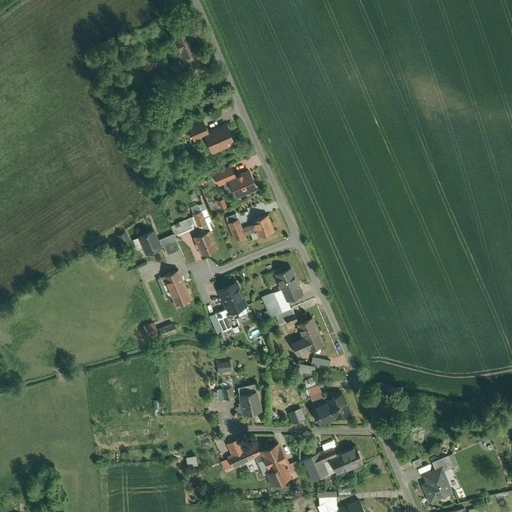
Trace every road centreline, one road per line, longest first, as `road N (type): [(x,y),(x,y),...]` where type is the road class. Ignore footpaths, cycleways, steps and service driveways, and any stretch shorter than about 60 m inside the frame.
road 1 (residential): [(299,240),(196,0)]
road 2 (residential): [(381,428),(299,240)]
road 3 (residential): [(381,428),(233,426)]
